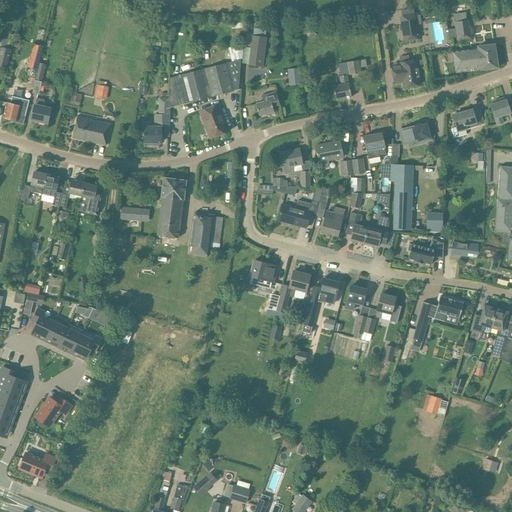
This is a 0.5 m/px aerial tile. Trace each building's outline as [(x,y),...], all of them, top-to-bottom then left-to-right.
[(414,15),(413,8),(401,10),(402,17),(400,17),(404,42),(420,40),(416,15),(414,15)] [(469,29),(468,21),(454,22),(457,41),(472,39),(470,29),(469,29)] [(434,31),(435,40),(444,39),(443,30),(434,31)] [(262,66),(266,38),(252,36),(248,65),(262,66)] [(0,72),(5,74),(13,46),(1,42),(0,46),(0,72)] [(38,70),(40,63),(39,63),(43,47),(34,44),(28,68),(38,70)] [(204,69),(212,97),(240,89),(242,66),(244,44),(228,48),(232,62),(204,69)] [(496,58),(494,44),(478,47),(453,50),(456,73),(481,70),(498,68),(496,58)] [(401,66),(392,67),(393,72),(394,82),(403,81),(404,87),(420,85),(418,75),(417,68),(416,61),(416,60),(409,62),(408,57),(399,58),(401,66)] [(358,61),(358,60),(347,62),(338,64),(340,76),(339,76),(341,85),(333,86),(335,100),(351,97),(349,83),(347,75),(349,75),(361,73),(360,68),(359,63),(358,61)] [(366,60),(358,61),(359,63),(360,68),(367,67),(366,60)] [(40,63),(38,70),(35,79),(32,91),(33,91),(32,94),(39,95),(42,82),(46,65),(40,63)] [(300,68),(288,69),(289,86),(301,85),(300,68)] [(170,78),(169,108),(212,97),(204,69),(173,77),(170,78)] [(32,91),(35,79),(33,78),(32,86),(25,84),(24,86),(19,85),(17,93),(28,95),(29,90),(32,91)] [(169,108),(170,78),(169,78),(169,99),(160,99),(159,107),(163,107),(163,115),(155,115),(155,127),(144,127),(144,133),(143,143),(145,143),(145,145),(152,145),(152,143),(161,143),(161,136),(168,136),(169,125),(169,108)] [(109,88),(97,85),(94,98),(106,100),(109,88)] [(82,95),(70,92),(67,104),(79,106),(82,95)] [(263,102),(256,104),(259,116),(260,116),(260,117),(261,118),(266,116),(266,115),(266,114),(274,112),(272,107),(279,105),(276,92),(261,96),(263,102)] [(6,108),(3,118),(17,121),(18,122),(21,123),(22,122),(24,123),(25,116),(29,101),(12,97),(10,103),(7,103),(6,108)] [(45,100),(37,98),(35,105),(32,120),(47,124),(50,108),(43,107),(45,100)] [(505,100),(504,98),(498,100),(498,102),(490,105),(495,118),(497,125),(503,123),(501,116),(510,113),(506,100),(505,100)] [(227,126),(219,105),(200,112),(208,133),(209,133),(211,138),(228,132),(226,126),(227,126)] [(473,112),(472,110),(453,115),(456,128),(451,129),(454,138),(467,135),(465,130),(466,129),(483,124),(482,120),(479,111),(480,111),(479,110),(473,112)] [(92,119),(77,116),(74,128),(72,138),(106,146),(108,136),(111,124),(92,120),(92,119)] [(420,126),(420,124),(407,128),(408,129),(399,132),(403,145),(408,143),(409,146),(429,140),(429,138),(430,137),(426,125),(420,126)] [(382,134),(364,137),(366,147),(367,151),(368,159),(380,157),(379,156),(386,154),(384,147),(384,143),(382,134)] [(316,146),(319,162),(320,162),(321,165),(323,167),(327,166),(328,164),(328,160),(342,157),(339,142),(316,146)] [(302,164),(299,149),(280,153),(284,174),(294,172),(292,166),(302,164)] [(363,158),(351,160),(351,175),(365,173),(363,158)] [(342,176),(351,175),(351,160),(340,161),(342,176)] [(413,166),(410,166),(391,165),(391,181),(395,181),(393,229),(410,230),(413,171),(422,171),(423,166),(413,166)] [(511,167),(500,166),(494,232),(504,233),(503,243),(509,243),(507,261),(511,260),(511,167)] [(310,171),(301,171),(300,187),(310,187),(310,178),(310,171)] [(30,191),(42,194),(44,187),(47,173),(46,175),(34,172),(31,187),(24,185),(21,198),(28,200),(30,191)] [(52,205),(59,207),(62,194),(56,192),(60,176),(57,175),(57,177),(54,177),(54,174),(47,173),(44,187),(42,194),(54,197),(52,205)] [(186,181),(164,178),(162,188),(161,197),(162,197),(157,236),(179,238),(183,199),(184,200),(185,191),(186,181)] [(353,193),(365,194),(365,179),(358,178),(357,186),(354,185),(354,186),(350,186),(350,191),(350,193),(353,193)] [(72,181),(69,193),(81,196),(83,191),(84,184),(72,181)] [(81,196),(78,211),(85,212),(97,215),(100,202),(102,193),(95,192),(97,186),(84,184),(83,191),(81,196)] [(273,186),(259,185),(258,193),(272,194),(273,186)] [(285,193),(294,196),(297,187),(287,187),(285,193)] [(315,216),(320,188),(315,188),(311,204),(298,201),(296,209),(282,205),(278,220),(306,228),(309,214),(315,216)] [(320,188),(315,216),(323,218),(330,189),(320,188)] [(366,194),(365,194),(353,193),(349,206),(359,208),(361,198),(365,199),(366,194)] [(69,195),(62,194),(59,207),(66,208),(69,195)] [(376,194),(375,201),(389,204),(390,194),(376,194)] [(121,207),(120,219),(148,222),(149,210),(121,207)] [(344,211),(335,208),(334,213),(327,211),(321,232),(337,236),(344,211)] [(59,210),(57,219),(63,220),(64,217),(68,218),(69,213),(59,210)] [(443,211),(427,211),(427,233),(442,233),(443,211)] [(207,214),(195,212),(193,222),(190,246),(193,246),(191,256),(197,256),(207,258),(208,248),(210,248),(210,247),(210,246),(218,247),(219,244),(213,243),(217,217),(214,217),(214,216),(215,216),(215,215),(207,214)] [(364,243),(368,228),(360,226),(363,215),(351,212),(348,223),(345,233),(352,235),(350,239),(364,243)] [(364,243),(378,246),(379,243),(385,244),(392,246),(395,232),(389,230),(389,218),(380,215),(376,230),(368,228),(364,243)] [(433,236),(429,248),(412,244),(412,245),(409,244),(408,250),(410,251),(408,258),(409,259),(409,258),(416,260),(416,261),(416,262),(423,263),(423,262),(431,264),(431,265),(433,256),(443,259),(443,237),(433,236)] [(70,244),(61,242),(57,258),(66,260),(70,244)] [(478,247),(478,246),(453,243),(451,255),(467,257),(467,256),(473,257),(474,249),(475,246),(478,247)] [(271,265),(254,261),(250,276),(251,277),(249,284),(270,289),(272,282),(273,282),(276,269),(268,267),(269,265),(270,266),(271,265)] [(289,286),(283,285),(275,317),(283,319),(289,296),(294,297),(296,289),(306,292),(310,275),(293,271),(289,286)] [(333,279),(325,276),(324,279),(323,279),(321,288),(313,286),(304,324),(304,325),(303,329),(311,331),(312,326),(312,327),(319,300),(334,303),(339,283),(333,281),(333,279)] [(40,286),(23,283),(21,291),(24,292),(39,295),(40,286)] [(266,315),(275,317),(283,285),(280,296),(271,294),(266,315)] [(366,290),(351,286),(345,308),(353,310),(355,303),(362,305),(366,290)] [(28,293),(23,314),(30,316),(33,302),(43,304),(45,296),(28,293)] [(378,304),(375,317),(381,319),(382,312),(391,314),(389,321),(397,323),(401,307),(393,305),(395,298),(381,294),(378,304)] [(88,297),(81,296),(79,302),(87,304),(88,297)] [(424,303),(414,340),(421,342),(423,342),(430,316),(435,318),(435,319),(444,322),(445,322),(447,315),(459,318),(459,319),(460,319),(464,303),(441,296),(438,308),(433,306),(434,306),(434,305),(424,302),(423,303),(424,303)] [(471,331),(481,334),(482,331),(489,333),(491,328),(491,326),(496,308),(484,305),(480,317),(475,316),(471,331)] [(491,328),(498,330),(493,346),(496,346),(494,354),(500,356),(508,338),(511,326),(505,324),(508,312),(496,308),(491,326),(491,328)] [(47,338),(55,322),(42,316),(44,311),(43,311),(37,309),(32,320),(38,323),(33,332),(34,332),(47,338)] [(105,312),(100,323),(110,328),(115,316),(110,313),(105,312)] [(362,339),(367,317),(358,315),(353,332),(354,332),(353,337),(362,339)] [(376,319),(367,317),(362,339),(369,341),(371,335),(372,335),(376,319)] [(60,345),(70,324),(69,324),(67,328),(55,322),(47,338),(60,345)] [(73,351),(83,331),(70,324),(60,345),(73,351)] [(282,327),(273,324),(269,338),(278,340),(282,327)] [(126,330),(122,342),(128,344),(132,332),(126,330)] [(73,351),(80,354),(86,357),(85,357),(86,358),(90,349),(96,351),(102,340),(100,339),(96,337),(96,336),(95,336),(93,340),(92,340),(81,335),(83,331),(73,351)] [(413,339),(411,349),(419,352),(421,342),(414,340),(413,339)] [(465,347),(471,349),(473,343),(467,341),(465,347)] [(395,348),(386,345),(383,359),(392,362),(395,348)] [(308,353),(297,350),(294,360),(305,363),(308,353)] [(0,382),(0,385),(20,393),(23,383),(24,382),(13,378),(15,372),(3,367),(0,373),(0,372),(0,373),(3,375),(0,382)] [(455,384),(453,393),(460,395),(462,386),(455,384)] [(0,397),(16,403),(20,393),(0,385),(0,397)] [(427,395),(423,410),(444,416),(448,402),(441,400),(441,399),(427,395)] [(0,409),(12,414),(16,403),(0,397),(0,409)] [(49,399),(36,418),(37,418),(47,425),(49,426),(49,427),(50,426),(53,421),(60,412),(65,415),(72,405),(61,398),(57,403),(55,401),(50,398),(49,399)] [(0,421),(8,425),(12,414),(0,409),(0,421)] [(298,453),(304,455),(307,447),(301,445),(298,453)] [(20,467),(19,467),(19,468),(36,475),(36,474),(35,474),(36,473),(40,474),(42,475),(45,469),(51,471),(56,459),(45,454),(43,460),(32,456),(26,453),(25,454),(25,456),(20,467)] [(496,462),(488,460),(485,470),(493,473),(496,462)] [(275,465),(265,487),(275,492),(285,469),(275,465)] [(172,474),(164,472),(162,479),(170,481),(172,474)] [(206,476),(194,487),(200,495),(213,484),(206,476)] [(360,477),(357,484),(364,486),(367,479),(360,477)] [(170,483),(162,480),(154,511),(154,510),(153,511),(160,511),(162,508),(165,496),(166,497),(170,483)] [(170,508),(179,511),(182,499),(183,500),(188,488),(177,485),(174,497),(173,497),(170,508)] [(226,496),(230,497),(229,499),(246,504),(250,490),(234,485),(233,486),(229,485),(226,496)] [(305,511),(312,503),(302,495),(292,509),(296,511),(305,511)] [(259,500),(254,511),(264,511),(268,503),(259,500)] [(223,511),(225,504),(214,502),(211,511),(223,511)]
